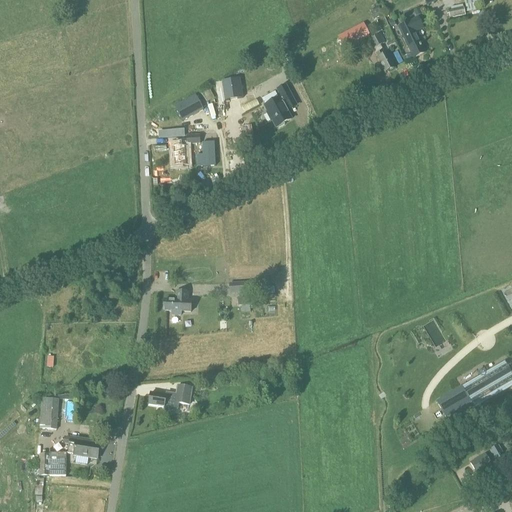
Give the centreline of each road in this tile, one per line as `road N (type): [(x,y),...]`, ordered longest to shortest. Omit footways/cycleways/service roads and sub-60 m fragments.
road 1 (unclassified): [(146,232),(511,47)]
road 2 (unclassified): [(110,511),(142,328),(146,232)]
road 3 (unclassified): [(146,232),(132,0)]
road 4 (unclassified): [(0,296),(146,232)]
